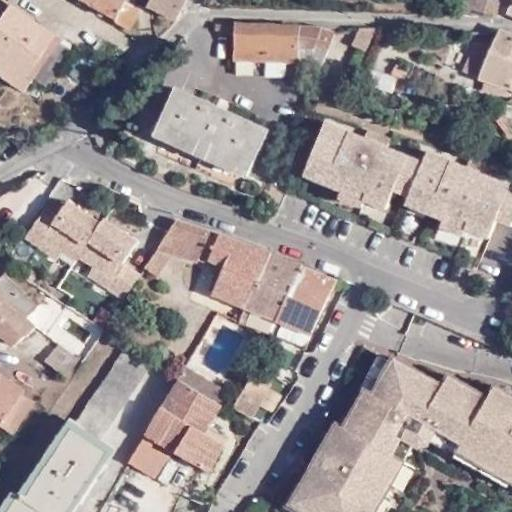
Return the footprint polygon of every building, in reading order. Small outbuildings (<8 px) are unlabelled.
[(136,7),(123,0),(83,0),(114,17),(112,21),(126,29),(137,12),(136,7)] [(148,0),(146,5),(175,20),(186,0),(148,0)] [(493,0),(463,0),(459,19),(496,20),(502,2),(493,0)] [(25,78),(53,36),(8,5),(0,17),(0,76),(26,95),(33,84),(25,78)] [(336,34),(328,28),(217,24),(217,31),(237,32),(238,52),(299,55),(299,51),(313,51),(317,44),(329,50),(336,34)] [(352,55),(371,54),(369,27),(350,29),(352,55)] [(511,36),(505,33),(502,33),(497,46),(484,80),(482,82),(500,86),(498,94),(510,97),(511,91),(509,90),(511,83),(511,36)] [(61,42),(53,36),(25,78),(33,84),(61,42)] [(484,80),(497,46),(479,43),(467,75),(484,80)] [(321,64),(329,50),(317,44),(313,51),(318,50),(321,64)] [(298,64),(321,64),(318,50),(313,51),(299,51),(299,55),(298,64)] [(299,55),(238,52),(238,63),(298,64),(299,55)] [(268,135),(178,94),(158,141),(173,148),(177,143),(233,169),(231,175),(247,182),(268,135)] [(447,106),(442,123),(478,133),(483,116),(447,106)] [(511,186),(492,178),(468,168),(431,153),(426,163),(389,149),(366,139),(329,124),(309,169),(335,180),(332,187),(344,192),(368,201),(371,194),(392,203),(396,191),(412,198),(435,207),(432,215),(446,221),(470,231),(474,222),(496,232),(500,223),(511,227),(511,186)] [(366,139),(389,149),(391,141),(369,132),(366,139)] [(472,161),(468,168),(492,178),(494,169),(472,161)] [(335,180),(309,169),(306,177),(332,187),(335,180)] [(368,201),(344,192),(342,199),(365,208),(368,201)] [(371,194),(368,201),(390,210),(392,203),(371,194)] [(409,206),(432,215),(435,207),(412,198),(409,206)] [(72,215),(78,208),(71,203),(66,211),(72,215)] [(109,289),(125,301),(132,290),(140,278),(124,266),(133,252),(128,247),(133,241),(106,222),(103,226),(78,208),(72,215),(66,211),(60,219),(48,212),(29,240),(40,248),(41,246),(46,239),(63,252),(78,262),(81,258),(96,268),(114,280),(110,287),(109,289)] [(467,239),(470,231),(446,221),(444,228),(467,239)] [(200,256),(210,234),(178,222),(144,270),(155,278),(172,257),(196,262),(200,256)] [(493,240),(496,232),(474,222),(470,231),(493,240)] [(210,261),(222,239),(210,234),(200,256),(210,261)] [(58,258),(63,252),(46,239),(41,246),(58,258)] [(246,309),(272,257),(236,244),(222,239),(210,261),(226,269),(214,295),(246,309)] [(128,247),(133,252),(138,244),(133,241),(128,247)] [(277,322),(304,270),(272,257),(246,309),(277,322)] [(195,298),(207,302),(218,271),(205,267),(195,298)] [(90,275),(110,287),(114,280),(96,268),(90,275)] [(312,337),(338,283),(304,270),(277,322),(312,337)] [(0,326),(2,325),(18,344),(35,330),(27,321),(14,307),(18,303),(9,294),(17,286),(8,277),(0,284),(0,326)] [(40,308),(17,286),(9,294),(18,303),(14,307),(27,321),(40,308)] [(2,325),(0,326),(0,334),(14,348),(18,344),(2,325)] [(66,378),(79,359),(60,346),(46,366),(66,378)] [(17,494),(5,511),(66,511),(109,449),(99,441),(147,367),(123,351),(24,499),(17,494)] [(475,468),(508,395),(496,388),(488,401),(449,377),(443,388),(395,360),(373,397),(365,393),(344,429),(392,456),(403,439),(419,450),(431,443),(475,468)] [(226,394),(185,370),(179,380),(219,405),(226,394)] [(23,391),(0,374),(0,428),(8,434),(32,402),(21,394),(23,391)] [(233,408),(250,418),(269,383),(252,374),(233,408)] [(146,434),(171,450),(201,468),(217,441),(205,433),(221,406),(219,405),(179,380),(153,422),(146,434)] [(511,396),(508,395),(475,468),(507,487),(511,481),(511,396)] [(392,456),(344,429),(337,425),(292,505),(304,511),(376,511),(404,463),(392,456)] [(132,458),(155,476),(171,450),(146,434),(132,458)] [(217,441),(201,468),(209,472),(224,445),(217,441)] [(128,464),(153,478),(155,476),(132,458),(128,464)]
